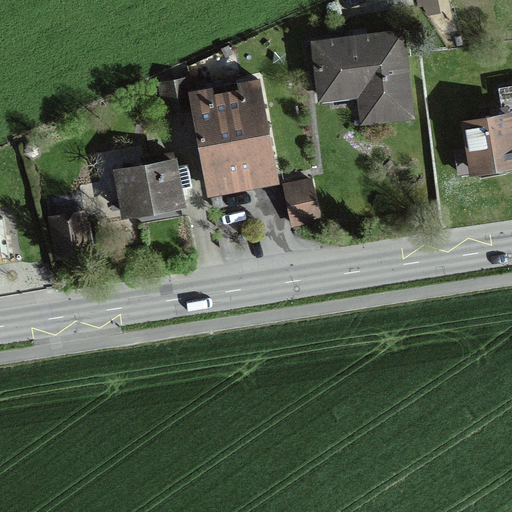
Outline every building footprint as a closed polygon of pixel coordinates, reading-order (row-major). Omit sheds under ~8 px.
[(398,34),(314,44),(320,97),(371,91),(374,118),(407,115),(398,34)] [(157,84),(163,114),(192,108),(189,92),(187,79),(157,84)] [(272,174),(255,80),(189,92),(192,108),(207,186),(272,174)] [(454,153),(458,174),(511,164),(511,147),(510,137),(511,136),(511,87),(498,90),(502,111),(492,113),(494,119),(464,124),(468,150),(454,153)] [(130,194),(133,213),(179,204),(176,189),(184,187),(184,189),(190,188),(186,165),(173,168),(170,155),(142,160),(142,161),(138,168),(115,172),(120,196),(130,194)] [(309,181),(282,186),(290,224),(317,219),(309,181)] [(82,247),(77,220),(55,224),(59,251),(82,247)]
